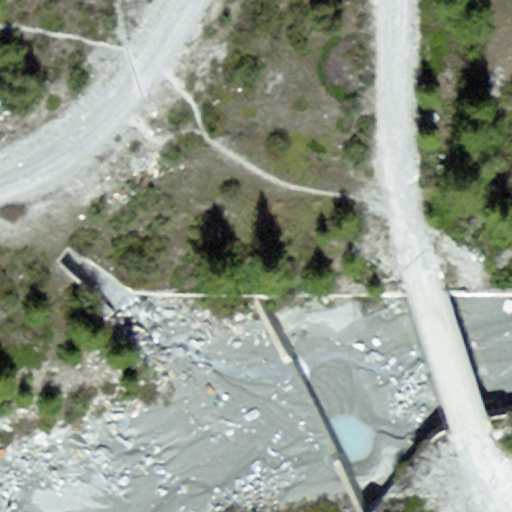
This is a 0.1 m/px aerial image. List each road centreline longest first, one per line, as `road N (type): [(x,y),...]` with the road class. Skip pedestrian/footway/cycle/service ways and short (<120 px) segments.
road 1 (track): [(511,511),(481,463),(414,270),(399,134),(402,0)]
road 2 (track): [(194,0),(100,132),(0,200)]
